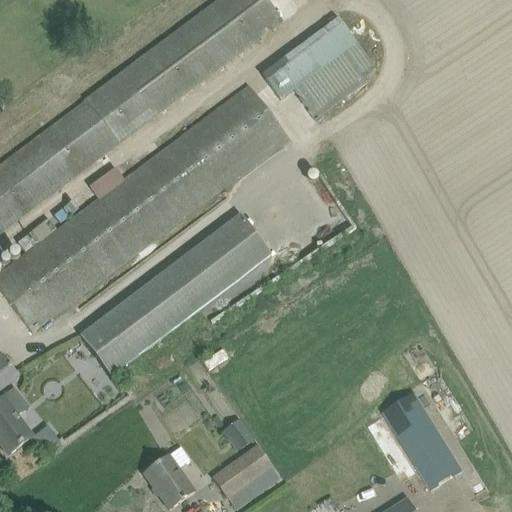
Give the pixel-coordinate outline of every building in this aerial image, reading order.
[(0,232),(117,143),(278,20),(262,0),(221,0),(86,103),(84,100),(0,164),(0,232)] [(341,27),(267,83),(281,101),(286,98),(292,93),(311,117),(311,116),(361,78),(373,68),(341,27)] [(25,255),(0,274),(0,289),(34,333),(39,329),(58,315),(287,141),(246,88),(122,181),(114,171),(90,190),(98,200),(56,232),(48,222),(18,246),(25,255)] [(270,258),(238,218),(80,338),(112,378),(270,258)] [(0,391),(18,378),(16,376),(2,357),(0,358),(0,391)] [(14,392),(0,403),(0,446),(8,457),(32,439),(16,418),(27,409),(14,392)] [(415,397),(384,416),(431,492),(462,473),(415,397)] [(239,422),(222,435),(237,454),(254,442),(239,422)] [(309,507),(397,455),(381,428),(293,479),(309,507)] [(227,499),(271,466),(257,447),(213,480),(227,499)] [(182,450),(160,465),(144,476),(169,511),(194,494),(178,471),(190,462),(182,450)] [(413,511),(408,502),(392,511),(413,511)]
